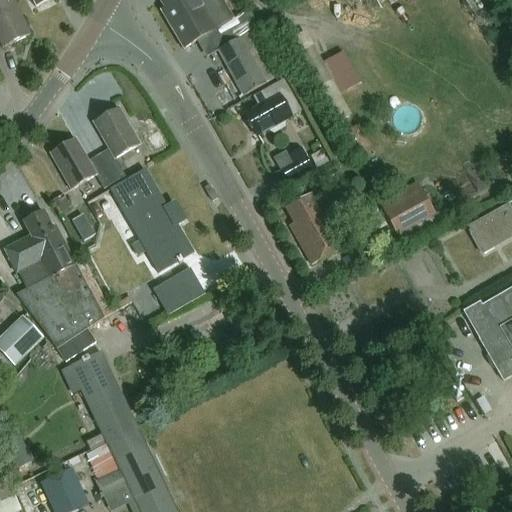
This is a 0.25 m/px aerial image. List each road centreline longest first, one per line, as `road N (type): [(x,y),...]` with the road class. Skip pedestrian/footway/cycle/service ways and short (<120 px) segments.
road 1 (tertiary): [(404,511),(170,91),(100,18)]
road 2 (secondary): [(0,158),(100,18)]
